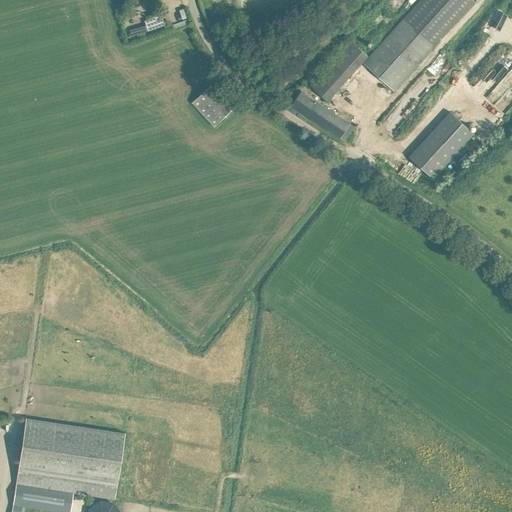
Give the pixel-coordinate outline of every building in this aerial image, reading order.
[(395,91),(475,2),(472,0),(419,0),(363,62),(395,91)] [(144,20),(148,31),(165,25),(161,14),(144,20)] [(368,56),(368,55),(372,50),(355,35),(351,40),(310,84),(328,101),(368,56)] [(231,114),(208,89),(192,103),(214,128),(231,114)] [(356,127),(301,91),(291,106),(346,142),(356,127)] [(450,112),(409,157),(434,179),(475,134),(450,112)] [(116,488),(125,434),(27,417),(18,471),(116,488)] [(16,483),(14,492),(12,504),(62,511),(69,511),(73,492),(16,483)]
